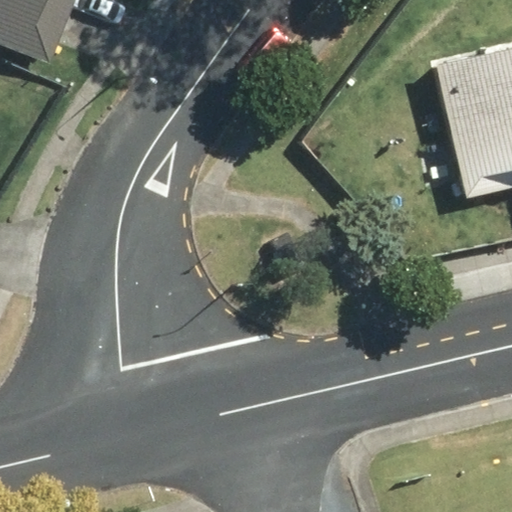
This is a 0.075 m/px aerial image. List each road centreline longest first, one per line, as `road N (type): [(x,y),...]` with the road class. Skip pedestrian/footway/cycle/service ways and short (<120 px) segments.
road 1 (residential): [(113,439),(127,218),(173,128),(268,0)]
road 2 (residential): [(113,439),(511,348)]
